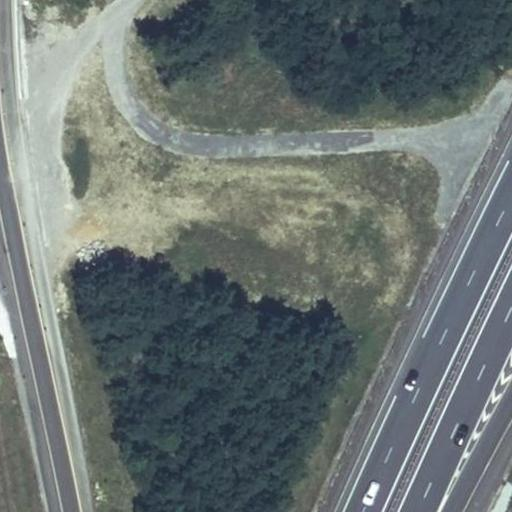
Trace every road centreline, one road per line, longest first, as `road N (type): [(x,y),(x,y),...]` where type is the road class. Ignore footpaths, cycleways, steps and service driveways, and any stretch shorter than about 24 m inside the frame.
road 1 (motorway): [(0,89),(20,248),(70,511)]
road 2 (motorway): [(511,194),(362,511)]
road 3 (motorway): [(417,511),(511,308)]
road 4 (motorway): [(430,511),(511,386)]
